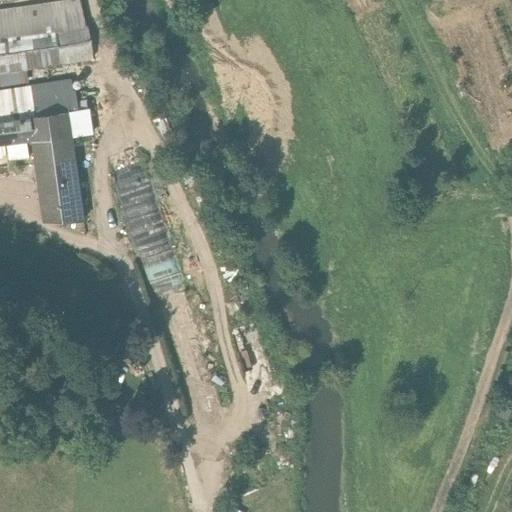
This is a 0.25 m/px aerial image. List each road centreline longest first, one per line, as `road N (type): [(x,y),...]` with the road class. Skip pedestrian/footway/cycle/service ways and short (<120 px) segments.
road 1 (track): [(103,52),(186,227),(224,347),(225,423),(174,420)]
road 2 (unclassified): [(198,511),(122,265),(63,241)]
road 3 (track): [(435,511),(511,298)]
